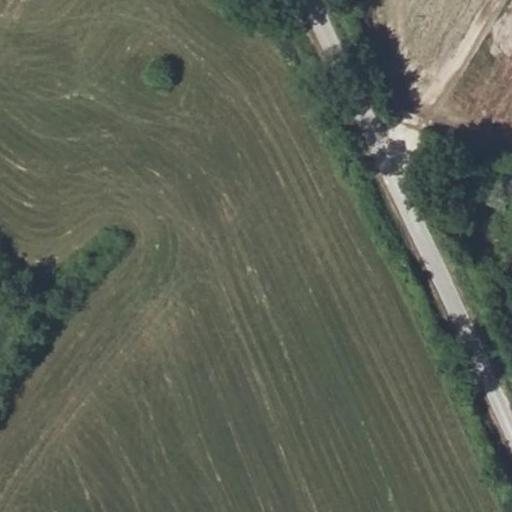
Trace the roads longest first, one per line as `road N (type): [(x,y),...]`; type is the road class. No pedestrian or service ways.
road 1 (unclassified): [(511,420),(312,0)]
road 2 (track): [(418,113),(493,0)]
